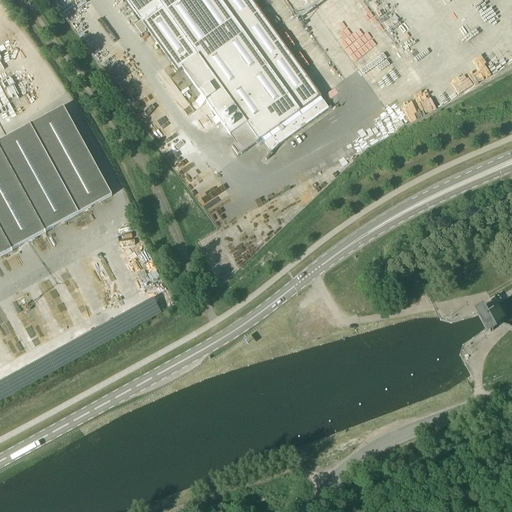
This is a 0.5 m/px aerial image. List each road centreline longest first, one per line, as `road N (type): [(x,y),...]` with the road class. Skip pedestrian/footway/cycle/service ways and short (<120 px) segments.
road 1 (secondary): [(0,462),(214,345),(381,222),(503,165)]
road 2 (unknown): [(93,0),(184,114),(244,168),(279,162),(322,137),(347,109),(341,75),(294,0)]
road 3 (track): [(25,0),(147,172),(213,325)]
road 4 (unclassified): [(307,511),(349,463),(401,434),(511,393)]
road 5 (track): [(174,511),(287,470),(327,486)]
